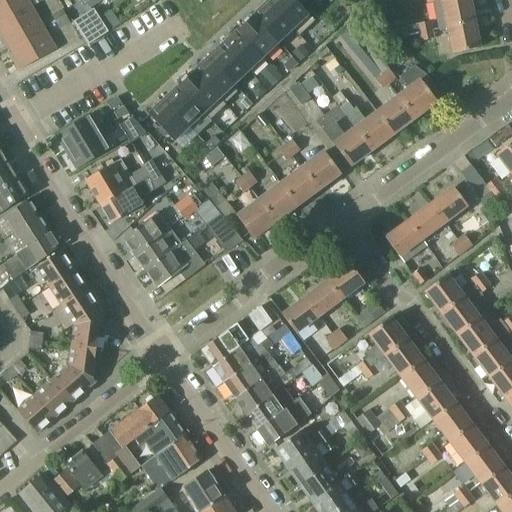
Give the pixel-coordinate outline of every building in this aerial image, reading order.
[(0,0),(0,23),(31,7),(27,0),(0,0)] [(290,0),(270,0),(266,4),(291,31),(290,32),(297,39),(313,24),(290,0)] [(437,29),(472,22),(467,0),(444,0),(441,1),(432,3),(437,29)] [(266,4),(251,18),(276,45),(290,32),(291,31),(266,4)] [(54,21),(60,31),(72,24),(62,6),(50,13),(54,21)] [(0,23),(0,35),(7,48),(43,27),(31,7),(0,23)] [(91,12),(72,24),(86,46),(106,34),(91,12)] [(251,18),(236,32),(261,59),(262,58),(276,45),(251,18)] [(452,54),(477,49),(472,22),(437,29),(437,30),(446,28),(452,54)] [(419,32),(430,30),(433,29),(431,23),(417,26),(419,32)] [(19,69),(55,49),(43,27),(7,48),(19,69)] [(386,32),(388,41),(408,37),(407,28),(386,32)] [(421,42),(435,39),(433,29),(430,30),(419,32),(421,42)] [(236,32),(221,46),(246,73),(249,77),(265,62),(262,58),(261,59),(236,32)] [(246,73),(221,46),(207,60),(232,86),(246,73)] [(296,48),(288,55),(297,64),(304,57),(296,48)] [(297,64),(288,55),(281,63),(289,71),(297,64)] [(232,86),(207,60),(192,74),(220,104),(221,103),(236,89),(232,86)] [(398,77),(407,89),(402,93),(418,115),(435,102),(431,97),(437,92),(428,79),(413,66),(398,77)] [(389,84),(396,79),(388,67),(380,73),(389,84)] [(389,84),(380,73),(373,79),(382,90),(389,84)] [(220,104),(192,74),(177,87),(202,114),(201,115),(208,122),(224,107),(221,103),(220,104)] [(258,83),(251,90),(259,99),(267,92),(258,83)] [(289,91),(301,106),(311,99),(298,84),(289,91)] [(202,114),(177,87),(162,101),(187,128),(201,115),(202,114)] [(341,93),(334,98),(373,149),(395,132),(379,110),(364,121),(355,109),(353,110),(341,93)] [(402,93),(379,110),(395,132),(418,115),(402,93)] [(121,105),(117,98),(107,104),(111,111),(121,105)] [(337,106),(316,123),(333,145),(349,167),(373,149),(334,98),(332,99),(337,106)] [(162,101),(147,116),(172,142),(187,128),(162,101)] [(124,107),(113,113),(117,120),(128,114),(124,107)] [(90,116),(57,136),(67,152),(99,132),(90,116)] [(67,152),(76,168),(109,148),(99,132),(67,152)] [(203,143),(211,152),(219,144),(210,135),(203,143)] [(300,152),(291,140),(284,146),(292,157),(300,152)] [(511,142),(496,155),(511,176),(511,142)] [(278,150),(286,162),(292,157),(284,146),(278,150)] [(339,174),(323,152),(301,169),(317,190),(339,174)] [(100,207),(135,186),(134,185),(120,160),(84,180),(100,207)] [(144,166),(150,176),(147,178),(134,185),(135,186),(100,207),(110,223),(141,205),(137,199),(154,190),(165,183),(152,161),(144,166)] [(0,189),(16,179),(5,163),(0,166),(0,189)] [(317,190),(301,169),(279,185),(296,206),(317,190)] [(250,188),(257,183),(248,172),(241,177),(250,188)] [(250,188),(241,177),(241,178),(235,183),(243,193),(250,188)] [(484,187),(490,194),(501,185),(496,178),(484,187)] [(0,213),(26,196),(16,179),(0,189),(0,213)] [(202,190),(216,209),(225,202),(210,183),(202,190)] [(279,185),(258,201),(274,223),(296,206),(279,185)] [(507,193),(501,185),(490,194),(495,201),(507,193)] [(466,206),(453,188),(430,205),(443,223),(466,206)] [(197,210),(188,196),(175,205),(185,219),(197,210)] [(9,231),(6,233),(8,237),(37,217),(27,201),(1,220),(9,231)] [(236,217),(253,239),(274,223),(258,201),(236,217)] [(210,203),(198,213),(206,225),(220,215),(210,203)] [(426,248),(427,247),(422,239),(443,223),(430,205),(407,222),(426,248)] [(156,214),(121,239),(132,254),(167,230),(156,214)] [(207,226),(205,228),(213,239),(228,225),(220,215),(206,225),(207,226)] [(19,247),(16,249),(19,253),(48,233),(37,217),(8,237),(6,239),(9,245),(15,241),(19,247)] [(399,257),(404,264),(426,248),(407,222),(384,239),(398,257),(399,257)] [(242,242),(228,225),(213,239),(225,255),(242,242)] [(180,244),(169,229),(167,230),(132,254),(144,270),(180,244)] [(471,230),(457,241),(465,252),(472,246),(479,240),(471,230)] [(17,269),(13,262),(5,268),(13,280),(57,248),(48,233),(19,253),(21,257),(24,255),(28,261),(17,269)] [(197,234),(187,241),(193,249),(203,242),(197,234)] [(178,271),(186,266),(196,256),(185,241),(180,244),(144,270),(156,287),(178,271)] [(459,257),(465,252),(457,241),(451,246),(459,257)] [(59,252),(34,268),(49,290),(74,273),(59,252)] [(205,266),(197,257),(196,256),(186,266),(178,271),(185,280),(205,266)] [(350,265),(326,282),(339,300),(363,282),(350,265)] [(412,276),(420,286),(428,279),(420,269),(419,270),(412,276)] [(444,276),(424,292),(441,314),(471,291),(455,269),(445,277),(444,276)] [(89,295),(74,273),(49,290),(61,308),(53,313),(55,317),(89,295)] [(481,273),(471,281),(476,287),(486,279),(481,273)] [(481,294),(491,286),(486,279),(476,287),(481,294)] [(339,300),(326,282),(304,298),(317,316),(339,300)] [(441,314),(457,335),(477,319),(468,308),(483,297),(481,294),(476,287),(474,288),(471,291),(441,314)] [(30,315),(17,294),(9,299),(22,320),(30,315)] [(55,317),(65,331),(73,326),(98,320),(103,317),(89,295),(55,317)] [(294,333),(317,316),(304,298),(281,316),(294,333)] [(385,315),(377,303),(354,318),(362,330),(385,315)] [(259,333),(272,323),(261,307),(247,316),(259,333)] [(507,330),(511,326),(511,316),(503,323),(507,330)] [(384,356),(405,340),(389,318),(368,334),(377,346),(365,355),(368,358),(373,365),(384,356)] [(473,356),(507,330),(503,323),(500,320),(486,331),(477,319),(457,335),(473,356)] [(73,326),(70,346),(94,349),(98,320),(73,326)] [(226,331),(200,351),(212,368),(245,344),(249,339),(248,340),(237,324),(227,331),(226,331)] [(348,341),(339,329),(332,335),(340,346),(348,341)] [(511,335),(507,330),(473,356),(489,377),(509,362),(503,353),(511,345),(511,335)] [(29,349),(42,350),(44,334),(30,332),(29,349)] [(281,340),(291,354),(292,355),(301,349),(290,333),(281,340)] [(325,340),(333,351),(340,346),(332,335),(325,340)] [(223,384),(256,360),(271,345),(267,340),(257,347),(251,339),(249,339),(245,344),(212,368),(223,384)] [(385,356),(401,377),(421,361),(405,340),(384,356),(385,356)] [(234,399),(265,377),(277,366),(266,352),(273,347),(271,345),(256,360),(223,384),(234,399)] [(67,366),(90,378),(94,349),(70,346),(67,366)] [(367,359),(356,367),(361,373),(373,365),(368,358),(367,359)] [(265,377),(234,399),(245,415),(283,387),(302,373),(311,366),(306,359),(301,363),(286,374),(280,366),(278,367),(277,366),(265,377)] [(2,378),(7,384),(26,368),(20,361),(2,378)] [(421,361),(401,377),(417,398),(438,383),(421,361)] [(511,393),(511,365),(509,362),(489,377),(505,399),(511,393)] [(302,373),(305,377),(312,387),(318,382),(322,378),(321,377),(312,365),(311,366),(302,373)] [(361,373),(364,377),(367,381),(371,377),(378,372),(373,366),(373,365),(361,373)] [(67,366),(55,377),(75,400),(94,382),(90,378),(67,366)] [(322,378),(318,382),(330,399),(339,392),(329,377),(327,375),(324,377),(322,378)] [(35,394),(55,417),(75,400),(55,377),(35,394)] [(417,398),(433,420),(454,404),(438,383),(417,398)] [(294,402),(283,387),(245,415),(257,431),(287,409),(294,403),(294,402)] [(15,412),(36,434),(55,417),(35,394),(15,412)] [(134,438),(166,414),(168,412),(157,397),(103,437),(91,446),(112,473),(119,483),(141,468),(125,446),(134,438)] [(257,431),(268,447),(294,428),(311,416),(299,399),(294,402),(294,403),(287,409),(257,431)] [(388,410),(393,416),(405,407),(400,401),(388,410)] [(433,420),(449,441),(470,425),(454,404),(433,420)] [(399,424),(411,415),(405,407),(393,416),(399,424)] [(356,420),(367,436),(380,426),(369,411),(356,420)] [(140,446),(145,442),(156,456),(182,435),(166,414),(134,438),(140,446)] [(326,427),(333,435),(344,428),(351,422),(345,414),(326,427)] [(344,428),(357,446),(364,441),(351,423),(344,428)] [(449,441),(465,462),(486,447),(470,425),(449,441)] [(16,442),(2,426),(0,427),(0,441),(7,450),(16,442)] [(329,439),(329,438),(323,430),(309,440),(303,430),(276,448),(278,450),(275,453),(280,460),(283,458),(289,467),(329,439)] [(160,486),(162,488),(177,476),(200,459),(182,435),(156,456),(141,467),(157,489),(160,486)] [(294,475),(292,477),(299,486),(328,466),(321,457),(335,448),(329,439),(289,467),(294,475)] [(420,452),(425,459),(436,450),(432,444),(420,452)] [(486,447),(465,462),(481,484),(502,468),(486,447)] [(431,466),(442,458),(436,450),(425,459),(431,466)] [(52,481),(66,498),(81,485),(85,490),(100,477),(80,453),(65,466),(67,469),(52,481)] [(304,494),(306,492),(313,502),(340,483),(328,466),(299,486),(304,494)] [(511,481),(502,468),(481,484),(497,505),(511,493),(511,481)] [(204,511),(225,497),(208,472),(185,489),(200,511),(204,511)] [(100,482),(106,492),(119,483),(112,473),(100,482)] [(19,494),(32,511),(61,511),(68,507),(43,474),(19,494)] [(317,511),(316,511),(336,511),(352,501),(346,493),(359,483),(353,475),(340,484),(340,483),(313,502),(319,510),(317,511)] [(398,495),(385,478),(379,483),(391,500),(398,495)] [(464,487),(453,495),(457,502),(469,493),(464,487)] [(128,511),(151,511),(167,500),(167,499),(160,488),(128,511)] [(463,509),(474,501),(469,493),(457,502),(463,509)] [(511,511),(511,493),(497,505),(502,511),(511,511)] [(234,511),(225,497),(204,511),(234,511)] [(175,511),(167,500),(151,511),(175,511)] [(373,511),(377,509),(371,500),(358,509),(352,501),(336,511),(373,511)]
